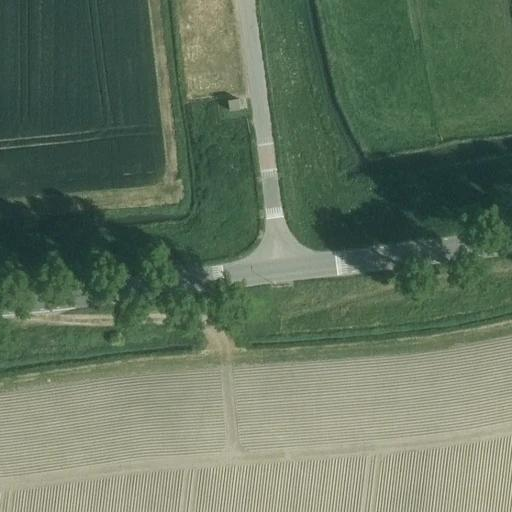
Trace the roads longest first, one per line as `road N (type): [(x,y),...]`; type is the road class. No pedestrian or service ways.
road 1 (tertiary): [(0,305),(280,271)]
road 2 (residential): [(280,271),(245,0)]
road 3 (track): [(222,354),(218,340),(193,321),(48,318),(0,306)]
road 4 (tertiary): [(280,271),(511,242)]
